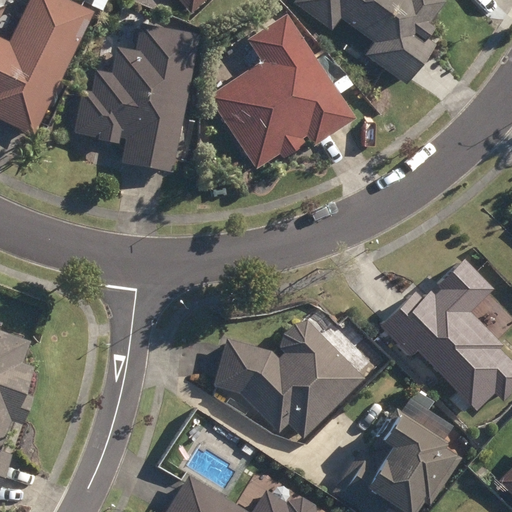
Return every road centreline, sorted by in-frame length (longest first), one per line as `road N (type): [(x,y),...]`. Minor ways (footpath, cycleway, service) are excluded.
road 1 (residential): [(511,88),(422,182),(351,219),(274,249),(142,258)]
road 2 (residential): [(142,258),(110,434),(73,511)]
road 3 (residential): [(142,258),(0,222)]
